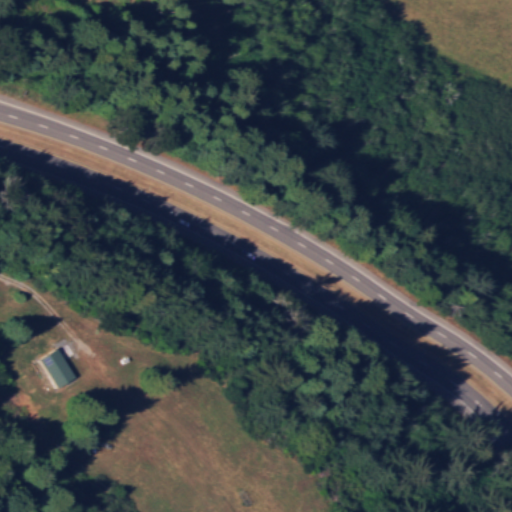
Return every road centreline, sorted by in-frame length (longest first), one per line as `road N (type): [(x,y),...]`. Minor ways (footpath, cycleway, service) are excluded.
road 1 (motorway): [(0,146),(117,184),(306,276),(379,321),(511,425)]
road 2 (motorway): [(511,386),(398,298),(223,195),(0,111)]
